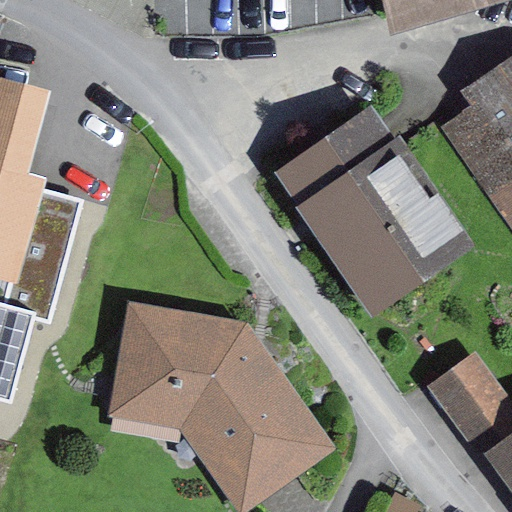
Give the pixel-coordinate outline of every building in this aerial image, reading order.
[(384,0),(388,16),(425,6),(443,16),(480,5),(482,0),(384,0)] [(511,147),(511,78),(480,101),(511,147)] [(0,193),(0,178),(23,95),(0,88),(0,266),(50,280),(72,199),(35,189),(32,202),(0,193)] [(511,215),(511,147),(480,101),(449,124),(511,215)] [(419,267),(454,242),(367,117),(285,174),(311,211),(316,208),(382,303),(424,274),(419,267)] [(165,387),(243,499),(321,445),(266,367),(255,374),(248,365),(251,352),(237,331),(137,314),(126,380),(165,387)] [(511,412),(472,357),(435,384),(489,458),(496,453),(511,475),(511,412)] [(420,511),(423,506),(399,495),(391,511),(420,511)]
